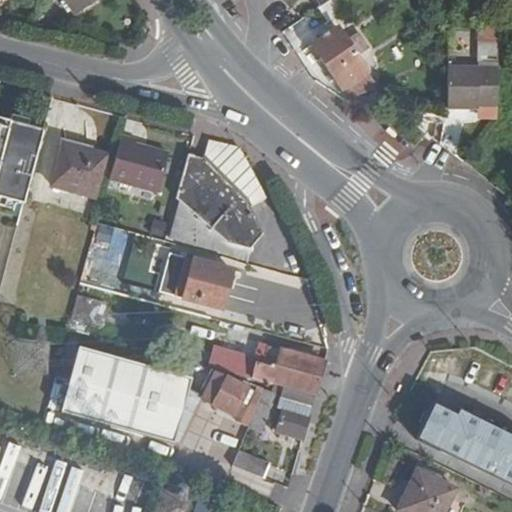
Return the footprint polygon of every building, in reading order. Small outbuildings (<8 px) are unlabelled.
[(92,0),(68,0),(76,11),(92,0)] [(319,34),(307,42),(338,89),(348,94),(369,80),(353,54),(365,46),(353,30),(342,37),(333,25),(325,30),(319,23),(315,26),(319,34)] [(448,68),(447,112),(478,112),(478,108),(496,109),(497,69),(448,68)] [(0,200),(22,206),(43,133),(0,120),(0,200)] [(136,140),(122,136),(110,181),(156,194),(168,153),(136,144),(136,140)] [(50,186),(93,198),(105,156),(62,144),(50,186)] [(205,161),(189,157),(176,203),(228,245),(250,250),(255,231),(238,196),(205,161)] [(232,271),(193,260),(183,298),(223,309),(232,271)] [(104,305),(76,297),(70,318),(98,326),(104,305)] [(286,383),(316,393),(324,359),(268,345),(265,353),(256,350),(253,357),(257,359),(256,363),(242,357),(243,355),(217,348),(212,365),(272,383),(274,380),(286,383)] [(188,383),(79,353),(61,417),(171,447),(188,383)] [(249,387),(219,370),(204,399),(234,415),(249,387)] [(281,432),(303,439),(316,393),(286,383),(277,406),(280,408),(275,427),(281,429),(281,432)] [(277,393),(274,392),(263,388),(248,426),(262,432),(277,393)] [(439,416),(432,413),(418,440),(511,486),(511,441),(458,414),(455,420),(440,413),(439,416)] [(0,485),(16,439),(4,435),(0,446),(0,485)] [(232,470),(256,478),(260,464),(237,457),(232,470)] [(447,511),(458,489),(419,470),(398,510),(402,511),(447,511)] [(194,511),(221,511),(223,506),(199,498),(194,511)]
